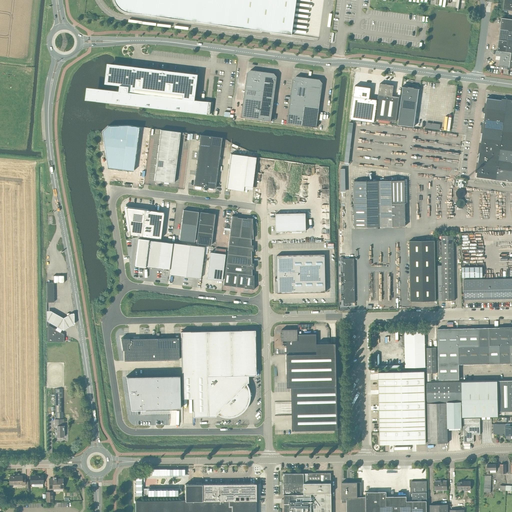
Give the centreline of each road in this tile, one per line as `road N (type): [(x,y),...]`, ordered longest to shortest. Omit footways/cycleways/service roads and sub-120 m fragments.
road 1 (secondary): [(80,41),(154,40),(477,79)]
road 2 (tertiary): [(95,449),(48,132),(59,56)]
road 3 (residential): [(266,303),(264,208),(122,190),(111,204),(123,285)]
road 4 (residential): [(108,320),(124,429),(268,431)]
road 5 (unknown): [(362,316),(359,245),(367,232),(511,222)]
road 6 (unknown): [(265,250),(328,253),(327,294),(265,294)]
road 7 (residential): [(108,320),(266,318)]
road 8 (residential): [(362,316),(511,312)]
road 9 (unclassified): [(365,458),(511,448)]
road 10 (residential): [(266,303),(123,285)]
road 11 (residential): [(365,458),(362,316)]
